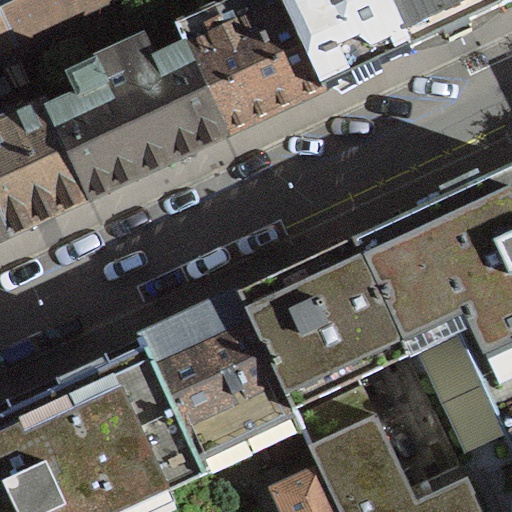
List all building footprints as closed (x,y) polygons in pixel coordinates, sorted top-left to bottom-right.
[(0,49),(15,43),(15,44),(45,30),(31,0),(18,0),(1,9),(0,8),(0,49)] [(0,0),(0,8),(1,9),(18,0),(0,0)] [(31,0),(45,30),(107,0),(31,0)] [(185,46),(225,133),(324,87),(282,0),(229,0),(175,25),(185,46)] [(282,0),(324,87),(324,88),(330,85),(349,76),(357,85),(381,71),(377,63),(411,47),(389,0),(282,0)] [(389,0),(411,47),(501,5),(499,2),(498,0),(389,0)] [(48,109),(90,197),(225,133),(185,46),(155,60),(145,37),(68,74),(78,96),(50,108),(48,109)] [(0,219),(7,235),(90,197),(48,109),(50,108),(47,101),(42,103),(42,102),(0,121),(0,219)] [(511,165),(481,180),(480,177),(477,171),(439,188),(442,194),(443,197),(354,239),(408,356),(410,355),(410,357),(412,356),(458,335),(511,451),(511,165)] [(408,356),(354,239),(239,292),(294,409),(359,378),(408,356)] [(196,457),(294,411),(294,409),(239,292),(141,338),(196,457)] [(0,511),(122,511),(170,490),(204,474),(196,457),(141,338),(0,403),(0,511)] [(302,428),(312,448),(341,511),(481,511),(466,479),(466,478),(459,464),(410,487),(359,378),(294,409),(294,411),(302,428)] [(275,488),(286,511),(341,511),(312,448),(310,449),(286,460),(266,470),(275,488)]
